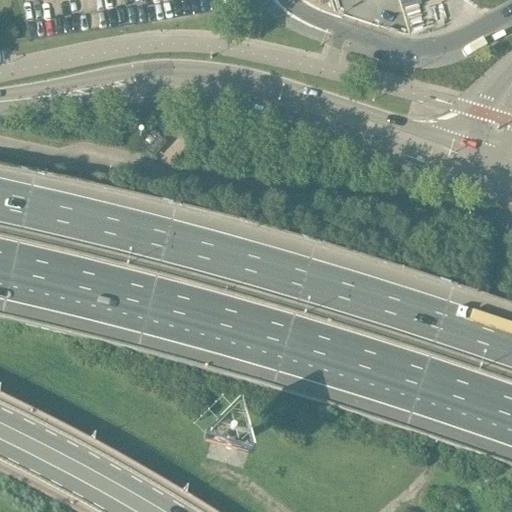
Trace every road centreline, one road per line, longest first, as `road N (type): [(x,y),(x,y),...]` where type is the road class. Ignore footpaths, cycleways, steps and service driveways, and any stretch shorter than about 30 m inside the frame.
road 1 (motorway): [(0,263),(295,341),(511,411)]
road 2 (motorway): [(511,349),(255,268),(0,204)]
road 3 (tertiary): [(485,153),(300,91),(224,75),(167,70),(26,98)]
road 4 (tertiary): [(26,98),(243,110),(474,185)]
road 5 (unclassified): [(511,11),(420,47),(342,31),(286,0)]
road 6 (primary): [(0,429),(153,511)]
